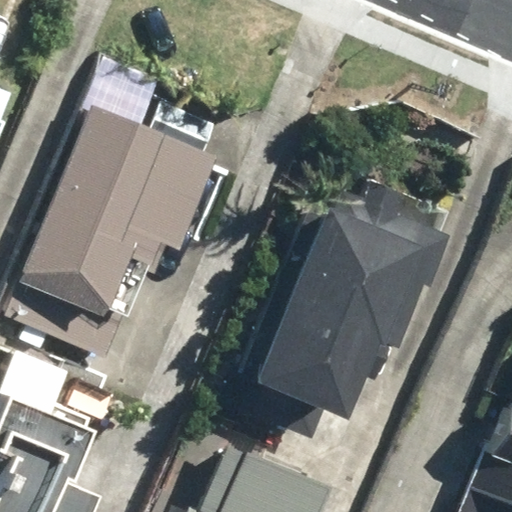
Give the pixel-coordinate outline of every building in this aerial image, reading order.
[(211,141),(86,92),(14,277),(95,309),(118,251),(143,260),(152,237),(171,244),(211,141)] [(258,316),(266,319),(247,364),(339,402),(372,325),(399,336),(447,222),(347,181),(341,196),(322,188),(290,262),(283,259),(258,316)] [(63,362),(0,338),(0,511),(81,511),(93,477),(64,467),(86,408),(50,395),(63,362)] [(511,511),(511,369),(454,511),(511,511)] [(308,511),(325,472),(225,430),(198,493),(183,487),(172,511),(308,511)]
